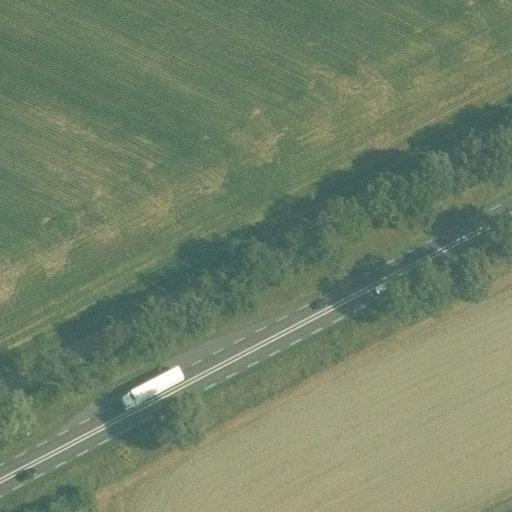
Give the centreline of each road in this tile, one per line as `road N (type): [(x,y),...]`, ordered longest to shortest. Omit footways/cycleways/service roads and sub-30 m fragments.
road 1 (primary): [(0,481),(511,214)]
road 2 (unclassified): [(0,390),(511,125)]
